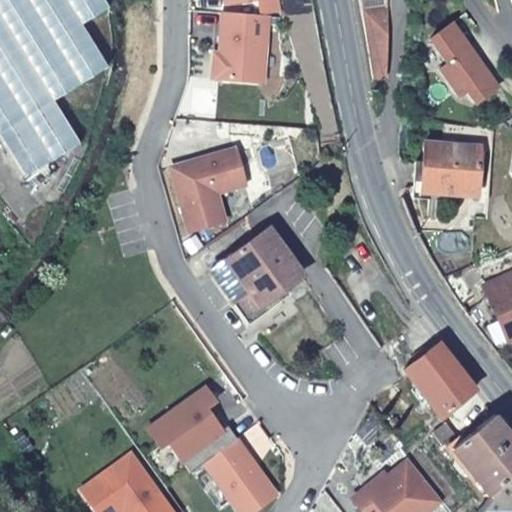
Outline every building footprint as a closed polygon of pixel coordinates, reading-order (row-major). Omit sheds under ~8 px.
[(0,0),(0,143),(23,180),(81,148),(56,97),(107,68),(82,20),(110,3),(107,0),(0,0)] [(267,21),(223,16),(218,56),(216,81),(260,86),(267,21)] [(381,72),(384,26),(356,28),(365,74),(381,72)] [(462,104),(468,111),(489,97),(449,36),(427,51),(443,76),(435,82),(453,110),(462,104)] [(210,80),(216,81),(218,56),(212,56),(210,80)] [(414,191),(463,201),(472,156),(423,147),(414,191)] [(508,169),(511,166),(511,148),(500,157),(508,169)] [(169,168),(187,232),(222,222),(214,193),(244,184),(233,149),(169,168)] [(511,197),(511,166),(508,169),(498,176),(511,197)] [(262,237),(220,268),(254,312),(295,281),(262,237)] [(490,307),(505,338),(511,334),(511,273),(481,290),(490,307)] [(496,343),(505,338),(490,307),(480,312),(496,343)] [(472,391),(416,322),(393,338),(408,357),(396,365),(437,418),(472,391)] [(202,462),(234,439),(226,426),(220,430),(204,408),(213,402),(203,388),(146,429),(159,446),(165,441),(188,473),(202,462)] [(439,435),(480,487),(511,462),(511,438),(489,412),(458,436),(451,427),(439,435)] [(234,439),(202,462),(237,511),(250,511),(274,495),(234,439)] [(170,511),(129,455),(79,491),(94,511),(117,511),(120,510),(121,511),(170,511)] [(377,511),(381,509),(382,511),(420,511),(439,497),(409,458),(386,477),(367,493),(364,489),(352,498),(362,511),(377,511)] [(486,494),(472,511),(511,511),(511,507),(502,501),(511,488),(511,462),(480,487),(486,494)] [(382,474),(364,489),(367,493),(386,477),(382,474)]
